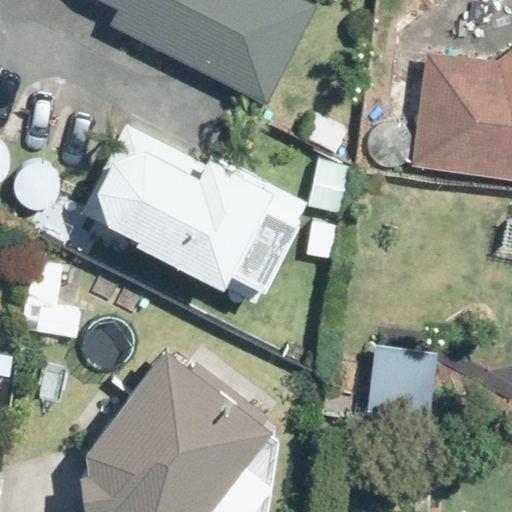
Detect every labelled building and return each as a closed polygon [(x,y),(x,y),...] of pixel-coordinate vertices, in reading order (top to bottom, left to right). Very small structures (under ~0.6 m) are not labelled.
[(318,5),(308,0),(112,0),(125,7),(115,26),(268,104),(318,5)] [(420,39),(406,154),(511,166),(511,33),(495,47),(420,39)] [(317,100),(313,140),(356,145),(360,106),(317,100)] [(119,107),(73,198),(247,288),(300,187),(197,134),(190,147),(119,107)] [(306,211),(300,245),(336,250),(341,216),(306,211)] [(27,249),(19,292),(51,297),(59,255),(27,249)] [(15,318),(72,328),(77,302),(19,292),(15,318)] [(74,499),(96,496),(98,511),(190,511),(189,505),(264,405),(155,323),(75,429),(76,454),(68,455),(74,499)] [(371,328),(362,400),(422,406),(431,336),(371,328)]
